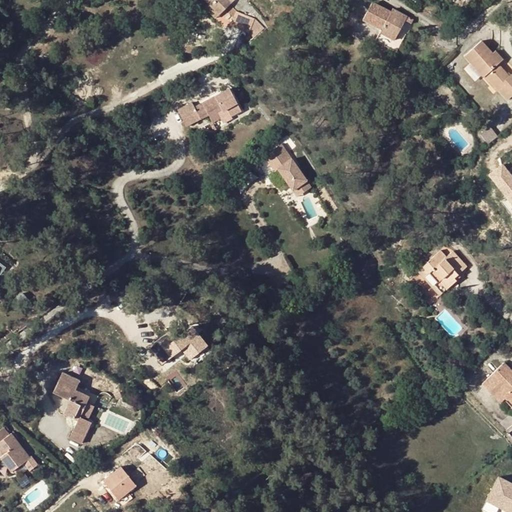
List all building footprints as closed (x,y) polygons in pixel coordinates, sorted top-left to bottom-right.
[(204,0),(211,6),(219,15),(229,5),(232,3),(229,0),(204,0)] [(243,6),(237,0),(235,0),(232,3),(229,5),(237,13),(243,6)] [(373,3),(364,20),(382,29),(381,33),(395,40),(407,16),(398,11),(396,14),(392,12),(373,3)] [(229,5),(219,15),(229,26),(236,27),(237,14),(237,13),(229,5)] [(216,18),(219,15),(211,6),(207,10),(216,18)] [(255,15),(237,14),(236,27),(254,29),(255,15)] [(395,40),(381,33),(377,40),(391,48),(395,40)] [(498,65),(500,63),(492,54),(480,42),(464,56),(484,77),(486,75),(498,89),(508,100),(511,96),(511,73),(509,76),(498,65)] [(495,52),(492,54),(500,63),(502,61),(495,52)] [(470,64),(466,68),(476,80),(480,77),(470,64)] [(486,75),(484,77),(496,91),(498,89),(486,75)] [(229,89),(201,103),(203,108),(196,111),(193,106),(191,103),(176,110),(185,127),(208,116),(211,123),(220,119),(217,114),(226,110),(230,118),(241,112),(229,89)] [(203,108),(201,103),(193,106),(196,111),(203,108)] [(491,127),(482,134),(488,143),(497,136),(491,127)] [(290,163),(285,157),(272,168),(278,174),(280,172),(298,191),(311,180),(294,160),(290,163)] [(511,174),(504,163),(489,173),(511,207),(511,174)] [(311,180),(298,191),(303,197),(316,186),(311,180)] [(441,251),(421,269),(426,275),(423,277),(440,295),(456,281),(454,278),(459,274),(466,267),(453,252),(447,257),(441,251)] [(426,275),(421,269),(418,271),(423,277),(426,275)] [(189,360),(207,346),(190,324),(169,340),(163,334),(148,346),(162,363),(181,349),(189,360)] [(488,379),(506,397),(511,403),(511,374),(510,373),(511,371),(504,363),(488,379)] [(62,373),(53,392),(70,400),(64,414),(78,420),(70,438),(82,443),(91,421),(88,420),(98,396),(77,386),(79,380),(62,373)] [(506,397),(488,379),(483,383),(501,402),(506,397)] [(9,434),(4,427),(0,430),(0,450),(4,456),(14,469),(24,462),(30,457),(19,444),(17,441),(13,435),(11,433),(9,434)] [(14,469),(4,456),(0,458),(10,472),(14,469)] [(24,462),(14,469),(19,475),(29,467),(24,462)] [(117,501),(137,486),(121,465),(101,480),(117,501)] [(511,511),(511,482),(499,476),(487,500),(510,511),(511,511)] [(510,511),(487,500),(482,509),(487,511),(510,511)]
